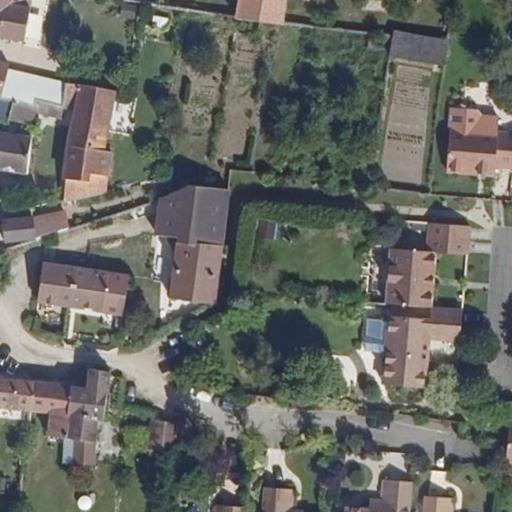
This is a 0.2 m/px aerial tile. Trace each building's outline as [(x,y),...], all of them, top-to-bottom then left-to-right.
[(31,11),(32,0),(0,0),(0,37),(25,43),(31,11)] [(284,24),(287,0),(238,0),(236,18),(284,24)] [(167,28),(169,18),(154,15),(152,25),(167,28)] [(394,31),(393,37),(391,51),(390,57),(443,65),(448,39),(394,31)] [(391,51),(393,37),(369,34),(368,48),(391,51)] [(0,97),(6,74),(9,64),(0,61),(0,97)] [(64,102),(67,83),(6,74),(0,97),(0,99),(13,101),(22,102),(35,106),(36,100),(62,106),(64,102)] [(106,150),(116,91),(67,83),(64,102),(76,104),(69,144),(61,201),(107,193),(113,151),(106,150)] [(0,118),(9,121),(13,101),(0,99),(0,118)] [(60,119),(62,106),(36,100),(35,106),(35,113),(60,119)] [(35,113),(35,106),(22,102),(13,101),(9,121),(34,126),(35,113)] [(477,131),(478,120),(474,116),(452,114),(450,128),(477,131)] [(511,133),(477,131),(450,128),(446,172),(494,176),(496,167),(511,168),(511,133)] [(0,169),(27,174),(31,136),(0,130),(0,169)] [(155,168),(156,159),(146,158),(145,167),(155,168)] [(223,246),(231,188),(160,198),(157,235),(178,236),(170,298),(216,303),(222,246),(223,246)] [(69,228),(65,211),(38,216),(42,238),(69,228)] [(42,238),(38,216),(3,220),(5,242),(42,238)] [(431,308),(437,253),(468,255),(470,226),(429,223),(426,252),(391,249),(386,304),(431,308)] [(70,306),(76,268),(44,263),(38,301),(70,306)] [(121,315),(127,275),(76,268),(70,306),(121,315)] [(460,342),(463,310),(431,308),(431,319),(369,314),(366,345),(385,346),(381,384),(426,389),(431,339),(460,342)] [(103,420),(108,392),(110,373),(88,370),(87,387),(71,385),(72,464),(92,465),(94,443),(95,443),(98,420),(103,420)] [(0,406),(29,410),(32,381),(0,377),(0,406)] [(72,464),(71,385),(32,381),(29,410),(50,413),(48,436),(65,439),(63,464),(72,464)] [(177,433),(178,426),(153,424),(152,430),(177,433)] [(174,456),(177,433),(152,430),(149,453),(174,456)] [(410,511),(413,484),(386,481),(384,502),(383,511),(376,511),(371,511),(346,509),(345,511),(410,511)] [(291,511),(292,510),(294,491),(265,488),(263,511),(291,511)] [(453,511),(454,503),(425,500),(424,511),(453,511)] [(376,511),(383,511),(384,502),(372,501),(371,511),(376,511)]
